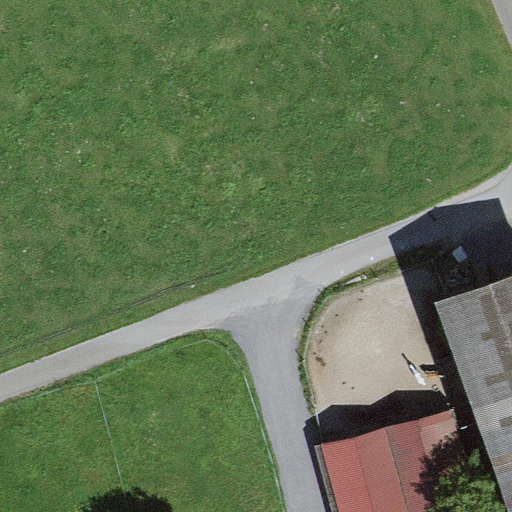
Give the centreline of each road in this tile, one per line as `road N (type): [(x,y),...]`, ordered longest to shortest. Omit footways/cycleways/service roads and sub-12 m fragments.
road 1 (track): [(0,388),(511,196)]
road 2 (track): [(251,295),(308,511)]
